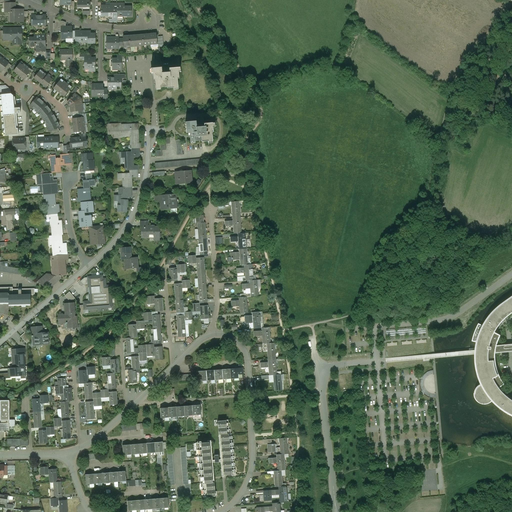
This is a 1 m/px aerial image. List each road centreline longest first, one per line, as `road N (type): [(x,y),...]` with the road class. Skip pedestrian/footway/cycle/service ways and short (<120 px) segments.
road 1 (track): [(311,324),(357,313),(381,253),(410,220),(454,96),(511,8)]
road 2 (residential): [(222,511),(248,481),(252,429),(245,349),(212,333)]
road 3 (residential): [(336,511),(313,337)]
road 4 (residential): [(88,267),(133,213),(153,134)]
road 5 (residential): [(212,333),(210,210)]
